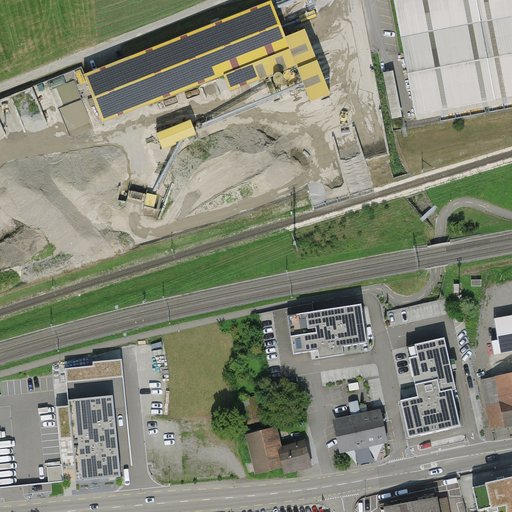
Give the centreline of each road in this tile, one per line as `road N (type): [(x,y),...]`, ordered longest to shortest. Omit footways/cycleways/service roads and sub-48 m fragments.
road 1 (primary): [(339,485),(64,511)]
road 2 (track): [(0,89),(228,0)]
road 3 (primary): [(511,449),(339,485)]
